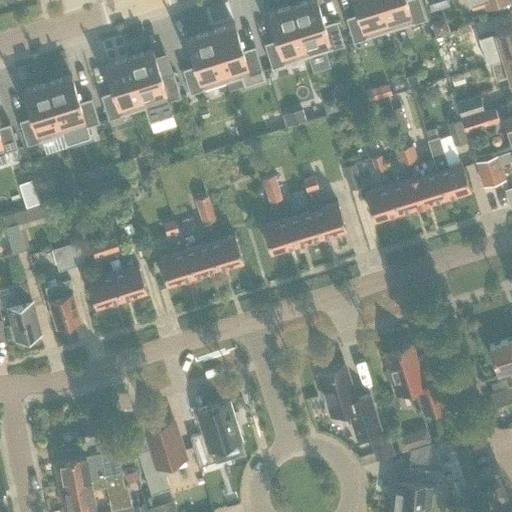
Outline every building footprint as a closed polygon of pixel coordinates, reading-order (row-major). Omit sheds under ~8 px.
[(317,0),(309,0),(292,5),(308,55),(344,44),(336,20),(324,23),(317,0)] [(353,41),(389,30),(380,0),(353,0),(357,13),(346,17),(353,41)] [(380,0),(389,30),(426,18),(419,0),(380,0)] [(448,0),(428,0),(432,10),(450,5),(448,0)] [(272,67),(308,55),(292,5),(268,13),(276,39),(264,42),(272,67)] [(235,23),(210,31),(226,81),(239,77),(242,86),(265,79),(254,45),(243,49),(235,23)] [(483,36),(485,44),(488,43),(493,61),(511,55),(511,25),(494,31),(495,32),(483,36)] [(477,42),(473,28),(471,29),(466,31),(443,38),(448,51),(472,43),(477,42)] [(190,93),(226,81),(210,31),(186,39),(194,64),(182,68),(190,93)] [(153,49),(129,57),(145,107),(149,121),(173,113),(169,99),(181,95),(173,71),(161,75),(153,49)] [(508,76),(511,85),(511,84),(511,55),(493,61),(491,62),(496,80),(508,76)] [(113,90),(101,94),(108,118),(145,107),(129,57),(105,65),(113,90)] [(47,83),(63,133),(99,121),(91,97),(79,101),(71,75),(47,83)] [(27,144),(63,133),(47,83),(23,90),(31,116),(19,120),(27,144)] [(480,94),(457,101),(462,117),(485,109),(480,94)] [(400,105),(392,108),(399,131),(407,128),(400,105)] [(462,118),(466,128),(467,131),(499,120),(495,107),(462,118)] [(448,123),(454,144),(467,140),(461,119),(448,123)] [(0,152),(17,147),(10,123),(0,125),(0,152)] [(446,197),(470,189),(461,161),(448,165),(439,135),(427,138),(437,168),(446,197)] [(411,144),(404,146),(409,162),(417,160),(411,144)] [(395,149),(400,166),(409,162),(404,146),(395,149)] [(380,154),(371,156),(376,171),(385,168),(380,154)] [(476,162),(484,185),(506,178),(498,154),(476,162)] [(336,157),(320,162),(327,184),(343,180),(336,157)] [(348,189),(360,185),(353,162),(341,166),(348,189)] [(413,176),(422,204),(446,197),(437,168),(413,176)] [(268,200),(281,197),(272,172),(261,175),(268,200)] [(315,175),(303,178),(307,191),(319,188),(315,175)] [(389,183),(398,211),(422,204),(413,176),(389,183)] [(365,191),(374,219),(398,211),(389,183),(365,191)] [(201,221),(213,218),(205,192),(193,196),(201,221)] [(312,209),(321,236),(346,228),(338,201),(312,209)] [(46,202),(2,216),(13,253),(26,249),(26,247),(30,245),(25,228),(51,220),(46,202)] [(288,216),(296,243),(321,236),(312,209),(288,216)] [(262,224),(271,251),(296,243),(288,216),(262,224)] [(176,218),(164,222),(167,235),(179,232),(176,218)] [(209,241),(218,268),(243,260),(235,233),(209,241)] [(95,258),(119,250),(115,236),(91,244),(95,258)] [(68,243),(74,264),(86,260),(80,239),(68,243)] [(185,249),(193,276),(218,268),(209,241),(185,249)] [(53,248),(59,268),(74,264),(68,243),(53,248)] [(159,257),(168,283),(193,276),(185,249),(159,257)] [(113,271),(121,298),(147,290),(138,263),(122,268),(119,257),(109,260),(113,271)] [(88,279),(96,306),(121,298),(113,271),(88,279)] [(58,282),(45,286),(48,298),(57,326),(80,319),(72,291),(74,291),(70,278),(58,282)] [(16,338),(40,331),(27,281),(16,284),(21,301),(8,305),(16,338)] [(511,336),(489,344),(498,371),(511,366),(511,336)] [(413,342),(384,352),(389,367),(387,367),(395,393),(415,387),(423,413),(447,405),(439,379),(428,382),(422,365),(420,366),(413,342)] [(318,372),(331,412),(347,407),(356,435),(381,428),(370,393),(355,398),(345,364),(341,365),(339,363),(333,365),(333,368),(318,372)] [(511,386),(491,393),(495,406),(511,400),(511,386)] [(190,436),(199,466),(215,461),(211,449),(240,440),(228,401),(197,410),(203,431),(190,436)] [(102,437),(108,435),(104,417),(82,422),(86,440),(96,438),(97,439),(102,438),(102,437)] [(186,457),(173,418),(145,427),(150,445),(137,450),(151,493),(170,487),(163,464),(186,457)] [(429,432),(428,427),(395,436),(398,446),(399,451),(409,448),(411,447),(432,441),(430,434),(429,432)] [(374,452),(376,459),(394,453),(387,430),(369,436),(374,452)] [(57,475),(59,474),(61,484),(122,473),(115,439),(96,443),(98,457),(101,457),(102,461),(88,464),(86,454),(57,460),(57,462),(54,462),(57,475)] [(409,460),(430,463),(432,450),(433,442),(426,444),(410,448),(410,451),(409,460)] [(374,452),(359,456),(361,463),(376,459),(374,452)] [(443,506),(445,483),(441,482),(442,470),(409,467),(408,480),(396,478),(395,486),(393,488),(392,501),(443,506)] [(61,484),(63,494),(61,495),(63,507),(66,507),(66,508),(96,502),(93,488),(106,485),(111,509),(132,505),(129,493),(128,486),(124,486),(122,473),(61,484)] [(392,501),(390,511),(442,511),(443,506),(392,501)]
